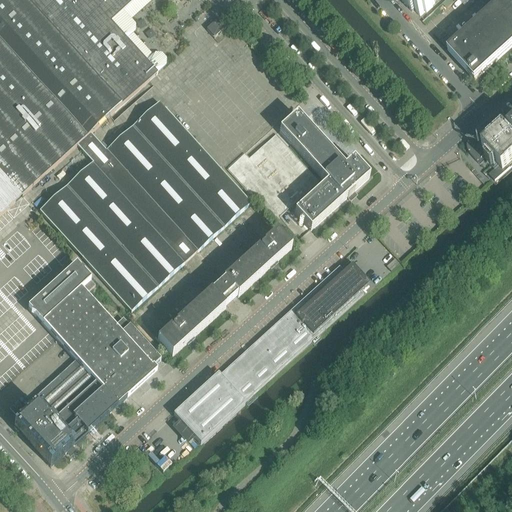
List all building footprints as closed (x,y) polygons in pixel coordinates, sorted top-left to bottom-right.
[(0,0),(0,218),(77,148),(93,165),(39,213),(84,262),(131,314),(184,266),(184,265),(197,254),(250,206),(159,105),(106,153),(91,136),(158,75),(157,75),(166,67),(166,60),(162,55),(155,55),(153,57),(152,56),(153,55),(153,54),(152,53),(151,52),(150,52),(149,53),(148,52),(149,51),(149,50),(149,49),(148,49),(148,48),(147,48),(146,48),(145,49),(133,35),(135,33),(136,26),(131,21),(153,0),(0,0)] [(400,0),(407,8),(410,11),(412,13),(416,10),(417,11),(416,12),(422,20),(427,16),(433,11),(431,8),(435,4),(434,4),(438,0),(400,0)] [(511,0),(506,0),(448,53),(475,83),(488,72),(490,74),(496,68),(494,66),(511,49),(511,0)] [(214,40),(227,28),(219,19),(206,31),(214,40)] [(297,117),(279,133),(327,186),(295,215),(310,232),(347,199),(348,199),(354,194),(353,194),(369,179),(353,162),(344,170),(311,133),(315,130),(311,125),(307,128),(297,117)] [(467,148),(467,149),(467,150),(467,151),(468,151),(468,152),(468,153),(469,154),(469,155),(470,155),(479,166),(485,161),(488,165),(490,164),(495,169),(496,169),(497,170),(489,177),(495,183),(511,168),(511,121),(510,123),(504,117),(499,122),(495,118),(471,140),(470,140),(470,141),(469,141),(469,142),(468,143),(468,144),(468,145),(467,145),(467,146),(467,147),(467,148)] [(224,284),(211,295),(208,291),(155,340),(172,359),(225,310),(224,309),(237,298),(238,299),(291,251),(274,232),(221,280),(224,284)] [(386,268),(391,273),(399,265),(395,260),(386,268)] [(127,400),(135,392),(157,373),(153,369),(161,361),(130,327),(124,333),(117,326),(114,328),(109,322),(103,316),(81,292),(91,282),(76,266),(28,310),(75,362),(117,409),(119,407),(119,408),(121,405),(127,400)] [(201,446),(245,406),(244,404),(363,296),(363,295),(361,293),(370,285),(352,266),(344,273),(340,269),(339,269),(219,377),(218,376),(217,376),(174,416),(174,417),(200,446),(201,446)] [(108,312),(103,316),(109,322),(113,318),(108,312)] [(14,428),(51,469),(111,414),(117,409),(75,362),(75,363),(28,406),(33,411),(14,428)]
